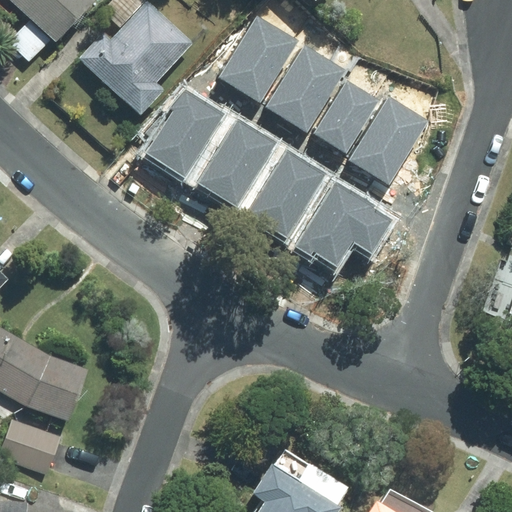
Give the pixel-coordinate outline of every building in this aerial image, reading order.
[(0,0),(0,9),(8,17),(14,10),(25,21),(6,42),(28,64),(88,0),(0,0)] [(140,0),(104,39),(97,33),(73,59),(134,117),(159,90),(152,85),(190,44),(142,0),(140,0)] [(258,16),(220,77),(260,102),(298,41),(258,16)] [(305,46),(266,107),(306,132),(345,71),(305,46)] [(348,80),(315,132),(346,152),(380,100),(348,80)] [(173,110),(145,153),(185,178),(225,114),(185,89),(170,108),(173,110)] [(390,97),(351,160),(390,183),(429,121),(390,97)] [(239,119),(199,182),(238,207),(278,143),(239,119)] [(287,150),(248,214),(288,238),(327,174),(287,150)] [(336,181),(295,246),(312,256),(314,252),(336,266),(353,239),(372,251),(392,219),(374,209),(377,206),(336,181)] [(83,369),(0,329),(0,394),(57,422),(83,369)] [(60,438),(7,420),(0,440),(0,460),(46,477),(60,438)] [(334,511),(336,510),(329,506),(341,488),(302,463),(290,481),(268,466),(248,497),(259,504),(254,511),(334,511)] [(425,511),(382,487),(371,505),(359,498),(350,511),(425,511)] [(19,511),(20,503),(0,501),(0,511),(19,511)]
